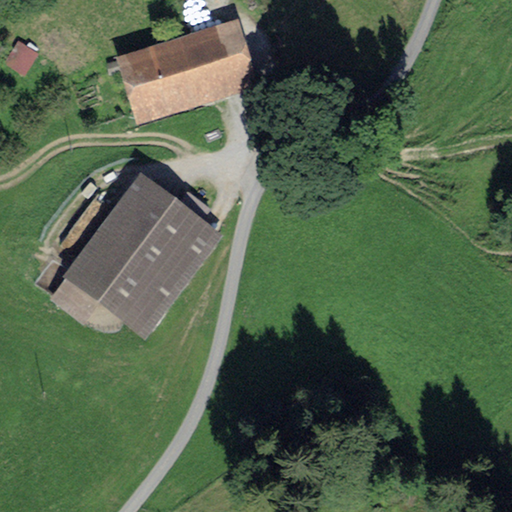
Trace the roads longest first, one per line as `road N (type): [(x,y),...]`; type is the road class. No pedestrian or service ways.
road 1 (unclassified): [(126,511),(170,461),(212,378),(251,198),(298,145),(378,98),(413,48),(432,0)]
road 2 (track): [(511,140),(266,173),(166,137),(105,134),(58,144),(0,181)]
